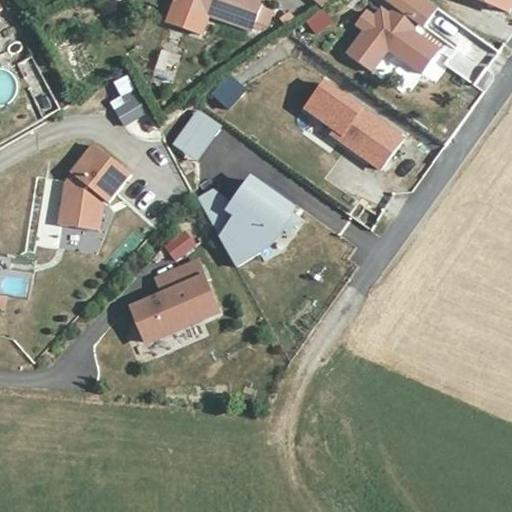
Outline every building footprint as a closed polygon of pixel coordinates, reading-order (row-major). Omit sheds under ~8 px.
[(196,0),(262,35),(280,2),(277,0),(196,0)] [(313,0),(327,10),(334,0),(313,0)] [(369,32),(351,56),(375,73),(391,51),(423,75),(442,49),(415,30),(421,23),(428,28),(441,11),(426,0),(389,0),(398,7),(393,14),(385,8),(379,17),(371,11),(360,26),(369,32)] [(511,0),(477,0),(511,14),(511,0)] [(0,71),(0,103),(18,99),(10,68),(0,71)] [(114,80),(122,98),(138,90),(129,73),(114,80)] [(408,139),(329,83),(309,111),(338,131),(334,137),(384,173),(408,139)] [(138,93),(114,107),(126,127),(150,113),(138,93)] [(200,111),(175,146),(199,163),(224,128),(200,111)] [(142,174),(101,144),(72,181),(66,228),(113,233),(112,200),(123,202),(142,174)] [(218,190),(201,198),(240,269),(280,248),(294,234),(303,210),(256,178),(238,205),(218,190)] [(178,260),(198,244),(186,230),(166,246),(178,260)] [(164,295),(133,308),(150,348),(227,316),(203,258),(157,277),(164,295)] [(5,292),(29,297),(33,274),(9,269),(5,292)]
